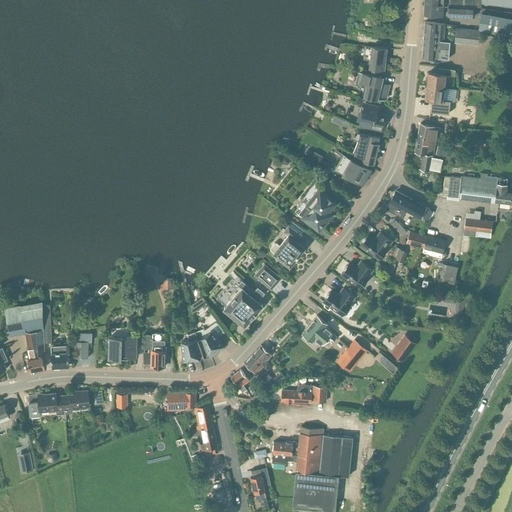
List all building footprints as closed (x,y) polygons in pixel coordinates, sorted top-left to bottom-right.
[(443,16),(443,9),(443,0),(425,0),(425,15),(443,16)] [(481,7),(481,3),(480,0),(450,0),(450,5),(448,4),(447,16),(472,18),(473,6),(481,7)] [(479,31),(503,35),(511,36),(511,18),(506,18),(481,14),(478,30),(479,31)] [(448,59),(450,35),(444,35),(445,24),(441,23),(436,23),(425,22),(422,56),(433,57),(438,57),(438,58),(448,59)] [(456,29),(455,42),(470,43),(478,44),(479,32),(479,31),(478,30),(478,31),(474,30),(456,29)] [(385,70),(387,48),(372,46),(370,68),(385,70)] [(443,87),(444,87),(445,75),(449,75),(454,76),(455,69),(439,67),(438,73),(428,72),(426,85),(443,87)] [(388,85),(380,83),(382,76),(359,71),(361,72),(358,82),(361,83),(360,85),(364,85),(365,84),(368,84),(365,94),(385,99),(385,98),(388,85)] [(445,87),(444,87),(443,87),(426,85),(425,98),(431,99),(429,111),(448,114),(450,101),(442,100),(442,96),(444,96),(445,87)] [(381,129),(384,114),(376,112),(378,106),(365,103),(360,124),(381,129)] [(421,124),(417,139),(435,143),(438,127),(421,124)] [(379,137),(358,131),(357,132),(360,133),(358,140),(352,152),(355,153),(354,155),(364,157),(363,160),(373,162),(374,162),(373,162),(378,143),(378,144),(378,143),(376,142),(377,137),(379,137)] [(417,139),(415,152),(422,153),(419,168),(429,170),(429,169),(440,171),(442,158),(432,156),(432,155),(434,148),(435,143),(417,139)] [(438,143),(436,154),(442,156),(442,155),(444,145),(445,144),(439,142),(438,143)] [(312,157),(309,161),(325,170),(327,168),(329,164),(321,159),(323,156),(315,151),(312,157)] [(362,183),(370,169),(344,154),(336,168),(362,183)] [(284,156),(282,159),(282,162),(285,164),(288,164),(290,161),(289,158),(287,156),(284,156)] [(326,182),(331,177),(324,171),(319,177),(326,182)] [(436,185),(435,195),(446,196),(459,198),(495,202),(495,201),(495,197),(496,197),(498,180),(497,180),(487,179),(479,178),(461,176),(445,174),(443,186),(436,185)] [(495,201),(511,203),(511,193),(511,191),(505,191),(507,178),(497,177),(497,180),(498,180),(496,197),(495,197),(495,201)] [(327,213),(336,202),(318,188),(306,204),(303,201),(295,211),(301,216),(319,230),(330,216),(327,213)] [(433,211),(396,191),(387,208),(397,213),(401,206),(427,221),(433,211)] [(490,238),(492,221),(465,217),(463,234),(470,235),(490,238)] [(402,235),(407,231),(395,219),(391,224),(402,235)] [(305,247),(296,240),(301,235),(289,225),(284,231),(288,235),(280,245),(277,242),(274,243),(270,248),(271,250),(274,253),(290,266),(305,247)] [(424,247),(427,236),(410,231),(407,242),(424,247)] [(392,240),(380,232),(380,233),(375,239),(369,235),(369,234),(368,234),(366,237),(364,237),(363,239),(362,241),(362,242),(360,245),(361,246),(361,245),(379,259),(387,248),(387,247),(387,248),(386,247),(391,240),(391,241),(392,240)] [(427,236),(424,247),(442,252),(445,241),(427,236)] [(396,246),(392,256),(396,258),(395,259),(399,261),(403,263),(408,251),(396,246)] [(373,269),(362,261),(361,261),(356,268),(350,263),(349,263),(347,266),(347,265),(345,266),(345,267),(344,268),(343,269),(343,271),(341,274),(342,274),(360,287),(360,288),(369,277),(368,276),(367,276),(372,269),(373,269)] [(443,263),(440,277),(449,280),(448,283),(454,284),(455,280),(458,266),(443,263)] [(280,278),(264,264),(255,274),(271,288),(280,278)] [(225,306),(224,307),(225,307),(244,324),(244,325),(245,324),(251,317),(251,318),(256,312),(256,311),(262,305),(262,304),(262,303),(261,303),(258,300),(264,293),(258,287),(255,290),(251,294),(243,287),(242,286),(245,283),(241,279),(237,275),(233,279),(241,287),(236,293),(236,294),(235,293),(231,298),(230,299),(231,299),(225,306)] [(164,282),(163,289),(172,289),(173,283),(173,279),(164,279),(164,282)] [(355,296),(344,288),(343,288),(339,295),(332,290),(331,290),(329,293),(329,292),(328,293),(327,294),(326,295),(325,296),(325,298),(323,301),(324,301),(342,314),(342,315),(343,315),(351,304),(350,303),(349,303),(354,296),(355,296)] [(444,301),(455,303),(457,294),(445,293),(444,301)] [(193,303),(190,305),(192,313),(197,310),(201,307),(206,303),(202,297),(197,300),(193,303)] [(42,300),(5,307),(10,334),(25,332),(30,357),(45,355),(42,300)] [(50,305),(43,305),(45,343),(52,342),(50,305)] [(329,346),(337,337),(325,326),(327,324),(317,315),(302,332),(312,341),(315,338),(322,344),(324,342),(329,346)] [(202,329),(195,331),(197,337),(204,355),(204,357),(206,357),(210,355),(223,346),(217,338),(225,333),(217,321),(203,330),(202,329)] [(289,325),(285,328),(291,334),(295,331),(289,325)] [(188,340),(181,341),(183,361),(199,359),(204,357),(204,355),(197,337),(195,331),(188,334),(188,340)] [(92,342),(92,333),(75,332),(75,358),(88,358),(88,342),(92,342)] [(144,334),(144,349),(152,349),(152,351),(151,363),(151,366),(153,366),(154,367),(157,367),(159,366),(165,366),(165,350),(171,350),(171,335),(166,335),(166,333),(152,333),(152,334),(144,334)] [(136,357),(136,335),(128,334),(128,337),(109,336),(109,338),(108,338),(107,339),(106,339),(106,340),(105,341),(105,342),(105,343),(105,344),(106,345),(107,346),(108,346),(109,346),(109,359),(128,359),(128,357),(136,357)] [(404,361),(417,343),(404,334),(391,352),(404,361)] [(354,339),(336,360),(349,371),(354,365),(366,349),(354,339)] [(51,344),(52,367),(69,366),(68,351),(70,351),(69,343),(66,343),(51,344)] [(253,353),(265,365),(268,362),(266,361),(271,355),(261,345),(253,353)] [(257,374),(265,365),(253,353),(244,362),(257,374)] [(30,357),(28,358),(30,370),(45,368),(43,357),(45,357),(45,355),(30,357)] [(239,388),(249,380),(240,369),(230,376),(239,388)] [(260,377),(265,382),(271,377),(266,371),(260,377)] [(280,373),(274,378),(277,382),(284,377),(280,373)] [(325,401),(327,386),(314,385),(305,384),(303,383),(298,384),(297,389),(297,390),(282,389),(281,399),(281,400),(310,402),(310,400),(325,401)] [(235,385),(229,389),(233,394),(239,390),(235,385)] [(64,396),(65,411),(73,410),(72,406),(89,404),(87,389),(70,391),(70,395),(64,396)] [(102,390),(92,391),(94,404),(103,403),(102,390)] [(195,409),(195,392),(168,393),(167,407),(172,407),(172,409),(185,409),(185,412),(195,409)] [(28,396),(29,402),(28,402),(30,415),(40,414),(40,410),(57,408),(57,412),(65,411),(64,396),(56,397),(56,393),(38,394),(28,396)] [(127,393),(116,393),(117,406),(122,406),(122,400),(127,399),(127,393)] [(0,417),(9,414),(4,403),(0,405),(0,417)] [(218,448),(208,405),(195,408),(199,426),(197,426),(202,450),(212,447),(213,453),(219,451),(218,448)] [(22,416),(17,418),(20,426),(25,424),(22,416)] [(272,452),(272,462),(287,464),(287,460),(297,461),(296,471),(292,507),(321,510),(321,511),(335,511),(339,475),(349,476),(353,437),(323,434),(324,428),(300,425),(300,432),(299,443),(293,442),(286,441),(286,443),(274,441),(272,452)] [(29,451),(17,454),(21,472),(33,469),(29,451)] [(253,476),(250,477),(254,493),(256,499),(260,498),(266,497),(264,490),(265,490),(264,486),(271,484),(270,481),(266,467),(259,468),(261,475),(253,476)]
